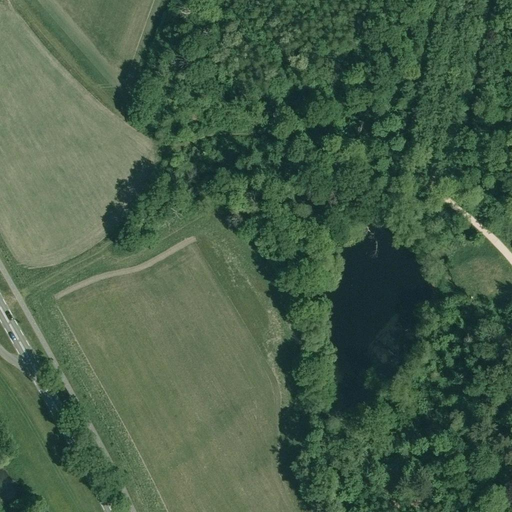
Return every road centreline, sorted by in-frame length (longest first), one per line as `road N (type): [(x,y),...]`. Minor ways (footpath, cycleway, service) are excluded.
road 1 (track): [(511,259),(443,193),(432,167),(461,14)]
road 2 (primary): [(111,511),(0,306)]
